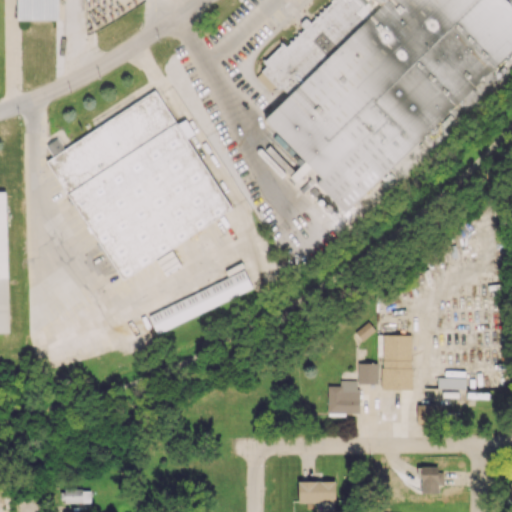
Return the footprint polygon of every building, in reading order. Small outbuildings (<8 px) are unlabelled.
[(16,0),(17,20),(56,20),(56,0),(16,0)] [(348,215),(511,44),(511,0),(331,0),(313,19),(302,19),(301,29),(286,46),(282,42),(264,60),(264,67),(255,77),(270,91),(276,84),(287,95),(263,120),(319,173),(318,186),(348,215)] [(118,278),(232,211),(188,137),(194,134),(185,118),(176,124),(157,92),(47,157),(118,278)] [(45,145),(52,155),(64,147),(57,137),(45,145)] [(0,332),(9,332),(5,191),(0,191),(0,332)] [(252,288),(244,270),(148,314),(156,333),(252,288)] [(378,363),(357,363),(357,383),(377,383),(378,363)] [(437,387),(465,388),(465,377),(438,377),(437,387)] [(358,413),(359,380),(340,380),(340,385),(327,385),(327,412),(358,413)] [(451,467),(418,466),(418,487),(451,488),(451,467)] [(335,481),(298,480),(297,501),(335,502),(335,481)] [(90,502),(90,488),(63,488),(63,502),(90,502)]
